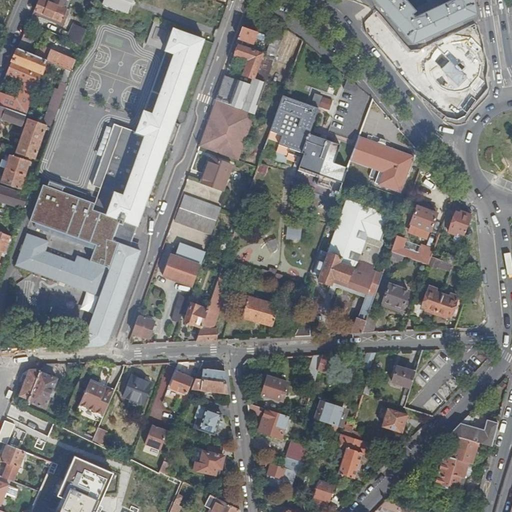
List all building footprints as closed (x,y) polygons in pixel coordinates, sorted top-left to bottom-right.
[(40,0),(39,0),(34,13),(62,24),(68,11),(49,3),(40,0)] [(68,11),(71,0),(49,0),(49,3),(68,11)] [(134,0),(105,0),(103,6),(129,15),(134,0)] [(454,0),(455,0),(439,7),(439,6),(435,8),(430,11),(430,12),(414,19),(411,15),(415,13),(403,0),(373,0),(381,9),(384,13),(385,13),(412,45),(440,32),(440,33),(445,31),(449,29),(449,28),(476,15),(473,0),(454,0)] [(126,164),(157,175),(167,145),(173,147),(180,126),(175,124),(204,41),(155,24),(147,46),(166,53),(175,56),(153,116),(145,113),(126,164)] [(81,48),(87,31),(74,26),(67,41),(81,48)] [(258,34),(243,28),(239,40),(254,46),(258,34)] [(34,44),(23,39),(18,51),(29,55),(34,44)] [(256,116),(282,43),(272,39),(266,56),(265,55),(253,88),(225,78),(217,101),(220,103),(256,116)] [(459,92),(467,89),(473,85),(477,79),(480,72),(481,65),(479,58),(476,51),(470,45),(462,42),(454,41),(445,43),(438,47),(433,53),(430,61),(429,69),(432,77),(436,84),(443,89),(451,92),(459,92)] [(263,55),(239,46),(235,57),(249,62),(244,77),(254,81),(263,55)] [(47,63),(29,55),(18,51),(12,63),(42,76),(47,63)] [(72,73),(76,63),(75,62),(74,63),(51,53),(47,63),(66,71),(72,73)] [(175,56),(166,53),(145,113),(153,116),(175,56)] [(42,76),(12,63),(7,76),(25,84),(37,89),(42,76)] [(67,87),(72,73),(66,71),(62,84),(67,87)] [(343,92),(356,96),(359,89),(348,81),(343,92)] [(35,94),(37,89),(25,84),(23,89),(35,94)] [(30,106),(35,94),(23,89),(18,102),(30,106)] [(316,94),(312,107),(319,110),(324,97),(316,94)] [(18,102),(0,95),(0,108),(10,111),(26,117),(30,106),(18,102)] [(319,110),(283,97),(271,132),(283,136),(279,146),(305,155),(299,171),(320,179),(318,185),(336,192),(335,195),(338,196),(348,170),(334,165),(341,147),(310,135),(319,110)] [(239,162),(256,116),(220,103),(217,112),(213,111),(202,143),(207,145),(205,150),(239,162)] [(0,108),(0,127),(2,122),(23,129),(27,117),(26,117),(10,111),(0,108)] [(16,155),(35,161),(47,127),(29,120),(16,155)] [(360,138),(351,162),(373,170),(370,178),(377,181),(375,185),(401,194),(414,158),(386,148),(378,145),(360,138)] [(10,156),(5,170),(25,177),(30,163),(10,156)] [(223,192),(232,167),(211,160),(202,185),(223,192)] [(75,288),(99,297),(99,296),(101,297),(83,345),(82,349),(102,348),(108,343),(141,253),(130,249),(137,228),(138,228),(157,175),(126,164),(107,217),(102,215),(94,236),(100,238),(98,244),(97,244),(92,257),(93,258),(91,263),(88,262),(85,261),(75,288)] [(25,177),(5,170),(1,185),(20,192),(25,177)] [(0,187),(0,202),(23,210),(27,197),(0,187)] [(212,236),(222,210),(185,197),(176,223),(212,236)] [(368,319),(385,269),(359,260),(367,237),(380,242),(390,214),(377,210),(347,199),(325,257),(314,258),(310,272),(320,278),(319,281),(332,286),(333,281),(367,293),(365,298),(358,318),(357,317),(351,334),(362,333),(367,319),(368,319)] [(418,208),(436,215),(437,211),(420,205),(418,208)] [(437,215),(436,215),(418,208),(411,226),(414,227),(411,233),(413,235),(424,240),(427,238),(429,232),(431,232),(437,215)] [(456,214),(449,211),(442,231),(455,236),(453,241),(461,245),(471,216),(461,213),(460,215),(456,213),(456,214)] [(92,235),(94,236),(102,215),(99,214),(92,235)] [(0,245),(7,248),(10,238),(0,234),(0,245)] [(16,266),(75,288),(85,261),(77,257),(77,259),(75,264),(45,253),(48,243),(28,236),(16,266)] [(405,242),(396,239),(391,253),(400,257),(403,250),(405,242)] [(201,267),(206,254),(184,246),(179,259),(201,267)] [(422,248),(419,256),(416,262),(429,267),(432,258),(434,252),(422,248)] [(419,256),(403,250),(400,257),(404,258),(416,262),(419,256)] [(400,257),(391,253),(389,260),(402,265),(404,258),(400,257)] [(193,288),(201,267),(179,259),(171,256),(163,277),(193,288)] [(454,266),(456,258),(448,256),(446,263),(454,266)] [(439,261),(432,258),(429,267),(436,269),(437,267),(439,261)] [(452,272),(454,266),(446,263),(439,261),(437,267),(452,272)] [(253,286),(257,274),(244,270),(240,283),(253,286)] [(208,311),(202,329),(196,342),(213,343),(217,341),(218,330),(214,330),(232,278),(221,275),(208,311)] [(333,281),(332,286),(365,298),(367,293),(333,281)] [(383,304),(384,304),(401,311),(403,311),(409,293),(389,286),(383,304)] [(436,316),(443,296),(436,294),(437,291),(430,288),(423,309),(427,310),(426,312),(436,316)] [(450,299),(443,296),(436,316),(447,319),(447,317),(451,318),(458,298),(451,295),(450,299)] [(180,323),(189,300),(181,297),(177,306),(173,321),(180,323)] [(273,328),(280,307),(250,297),(243,319),(273,328)] [(401,311),(384,304),(383,307),(400,314),(401,311)] [(208,311),(192,306),(186,323),(202,329),(208,311)] [(155,324),(139,318),(132,335),(149,340),(155,324)] [(377,322),(368,319),(367,319),(362,333),(373,333),(377,322)] [(302,325),(294,337),(310,336),(310,325),(302,325)] [(371,371),(377,354),(368,355),(364,368),(371,371)] [(322,355),(314,356),(307,383),(315,385),(318,372),(322,355)] [(328,375),(334,355),(322,355),(318,372),(328,375)] [(411,389),(416,374),(398,367),(393,383),(411,389)] [(24,375),(28,377),(20,398),(27,401),(26,402),(29,403),(41,373),(42,372),(41,371),(29,372),(24,375)] [(209,372),(208,373),(201,372),(200,381),(227,385),(226,373),(209,372)] [(58,381),(41,373),(29,403),(46,410),(58,381)] [(193,382),(177,376),(172,390),(188,397),(193,382)] [(144,407),(151,390),(144,387),(145,383),(131,378),(123,399),(144,407)] [(283,402),(288,385),(269,378),(264,396),(273,399),(272,401),(276,402),(277,400),(283,402)] [(374,381),(369,379),(364,394),(369,396),(374,381)] [(92,381),(91,384),(104,390),(106,387),(92,381)] [(196,381),(192,391),(229,396),(227,385),(200,381),(196,381)] [(104,418),(115,394),(104,390),(91,384),(81,407),(104,418)] [(229,419),(231,418),(230,407),(207,402),(205,410),(207,411),(204,422),(199,420),(196,429),(215,436),(222,416),(229,419)] [(324,430),(336,434),(339,426),(341,427),(346,412),(322,404),(318,419),(327,422),(324,430)] [(263,410),(248,405),(249,414),(259,417),(261,416),(263,410)] [(402,434),(408,417),(388,410),(383,428),(402,434)] [(282,440),(289,419),(267,412),(260,433),(282,440)] [(469,415),(449,435),(469,440),(480,444),(491,447),(498,423),(487,420),(484,430),(468,425),(473,420),(473,418),(469,415)] [(347,427),(343,436),(350,438),(352,432),(353,429),(347,427)] [(318,442),(322,429),(317,428),(313,440),(318,442)] [(96,445),(101,447),(107,433),(99,429),(93,444),(96,446),(96,445)] [(350,438),(361,442),(363,436),(352,432),(350,438)] [(449,435),(444,442),(457,446),(454,457),(451,456),(450,459),(456,461),(463,463),(469,440),(449,435)] [(369,457),(373,446),(361,442),(350,438),(343,436),(340,447),(347,450),(339,475),(355,480),(363,455),(369,457)] [(480,444),(469,440),(463,463),(469,464),(473,466),(480,444)] [(397,453),(405,446),(387,441),(384,450),(397,453)] [(294,472),(301,475),(310,449),(293,443),(284,469),(294,472)] [(3,479),(12,483),(14,484),(26,455),(8,447),(2,462),(9,465),(3,479)] [(218,470),(222,471),(225,459),(223,458),(224,451),(209,448),(208,455),(204,454),(202,466),(196,465),(195,473),(216,477),(218,470)] [(90,511),(91,510),(95,511),(113,473),(75,457),(58,496),(63,499),(57,511),(90,511)] [(450,459),(444,457),(436,486),(448,489),(456,461),(450,459)] [(463,463),(456,461),(448,489),(463,494),(464,489),(458,487),(461,478),(464,479),(466,475),(469,464),(463,463)] [(164,464),(161,473),(168,476),(172,467),(164,464)] [(284,469),(268,464),(266,468),(271,469),(269,476),(273,477),(269,487),(281,491),(282,489),(287,491),(294,472),(284,469)] [(473,466),(469,464),(466,475),(473,477),(476,467),(473,466)] [(0,477),(0,507),(2,508),(6,497),(15,500),(19,492),(10,488),(12,483),(3,479),(1,479),(1,478),(0,477)] [(336,494),(339,487),(320,481),(312,508),(319,511),(325,511),(329,503),(331,503),(333,498),(334,493),(336,494)] [(184,498),(178,496),(175,505),(180,508),(184,498)] [(239,511),(240,511),(211,497),(206,508),(211,511),(239,511)]
